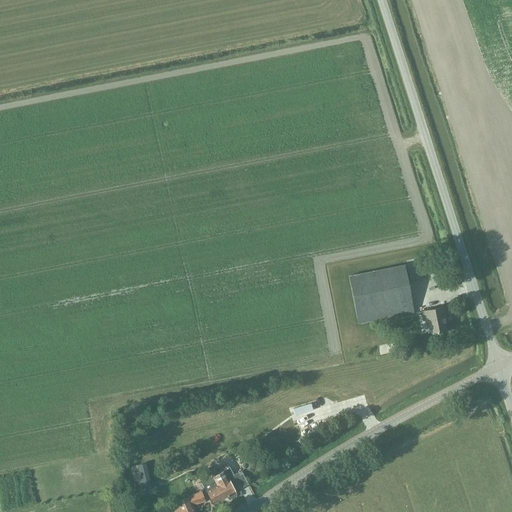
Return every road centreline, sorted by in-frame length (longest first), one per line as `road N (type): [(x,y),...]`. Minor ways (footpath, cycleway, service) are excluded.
road 1 (unclassified): [(498,366),(381,0)]
road 2 (tertiary): [(258,511),(498,366)]
